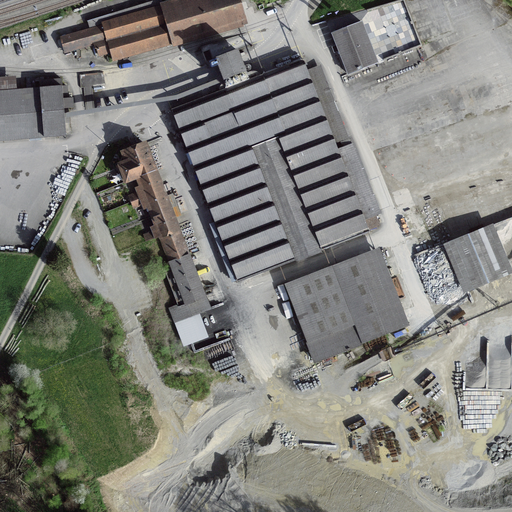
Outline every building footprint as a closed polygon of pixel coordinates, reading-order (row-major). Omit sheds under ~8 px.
[(162,0),(160,0),(87,21),(89,29),(60,37),(65,55),(94,46),(98,57),(110,54),(113,63),(172,46),(173,49),(248,27),(240,0),(174,0),(163,3),(162,0)] [(338,52),(347,77),(379,65),(363,22),(331,35),(336,46),(331,47),(334,54),(338,52)] [(338,150),(336,144),(349,139),(321,65),(307,70),(303,60),(249,81),(241,61),(237,51),(214,60),(218,71),(225,91),(171,111),(238,285),(296,263),(296,264),(322,254),(321,252),(370,233),(369,231),(380,227),(377,217),(382,215),(355,144),(338,150)] [(0,142),(44,139),(44,140),(67,138),(64,111),(74,110),(73,98),(68,98),(68,86),(62,87),(62,79),(39,81),(40,89),(17,91),(16,77),(0,78),(0,142)] [(177,306),(169,309),(184,348),(209,339),(200,315),(211,311),(147,143),(120,153),(124,163),(116,166),(124,187),(136,183),(138,188),(135,189),(136,193),(128,196),(133,210),(142,206),(144,212),(147,210),(154,227),(150,228),(151,232),(143,235),(146,243),(159,238),(170,269),(164,271),(177,306)] [(464,295),(511,275),(511,270),(493,226),(444,247),(464,295)] [(363,346),(410,328),(380,250),(284,286),(314,366),(363,347),(363,346)] [(384,360),(402,353),(399,344),(388,350),(381,353),(384,360)]
